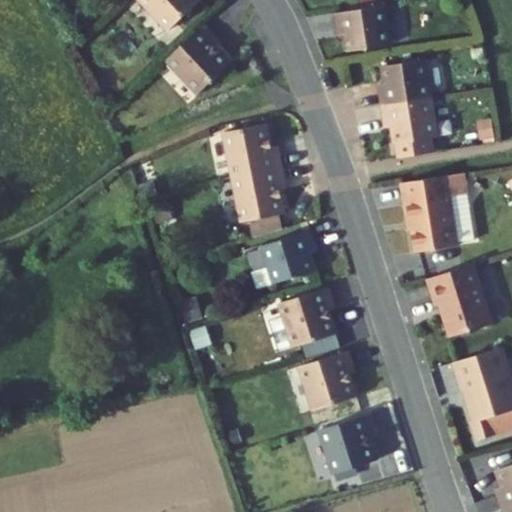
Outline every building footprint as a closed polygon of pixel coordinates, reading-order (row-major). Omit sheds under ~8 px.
[(139,0),(136,3),(168,37),(201,7),(194,0),(139,0)] [(366,1),(334,11),(337,32),(344,31),(345,38),(347,49),(372,42),(393,42),(389,2),(366,1)] [(203,31),(166,67),(198,100),(230,70),(213,52),(208,46),(213,41),(203,31)] [(213,41),(208,46),(213,52),(218,47),(213,41)] [(483,46),(471,47),(473,58),(485,56),(483,46)] [(407,55),(384,63),(388,88),(389,95),(382,96),(383,105),(412,96),(435,98),(428,57),(407,55)] [(412,96),(383,105),(387,126),(394,125),(395,132),(396,139),(419,133),(439,133),(435,98),(412,96)] [(493,117),(478,118),(481,138),(496,137),(493,117)] [(265,131),(221,140),(231,186),(282,174),(278,160),(272,162),(270,155),(265,131)] [(277,153),(270,155),(272,162),(278,160),(277,153)] [(427,172),(404,177),(408,209),(409,208),(413,249),(438,244),(478,243),(471,206),(465,172),(427,172)] [(282,174),(231,186),(241,230),(285,221),(279,197),(278,189),(285,188),(282,174)] [(285,188),(278,189),(279,197),(286,195),(285,188)] [(312,236),(263,252),(275,290),(318,276),(313,260),(310,252),(317,250),(312,236)] [(317,250),(310,252),(313,260),(319,257),(317,250)] [(475,267),(427,282),(436,309),(440,307),(451,340),(494,326),(475,267)] [(333,293),(283,308),(288,324),(274,328),(283,357),(340,339),(332,315),(330,308),(337,306),(333,293)] [(337,306),(330,308),(332,315),(339,313),(337,306)] [(511,430),(511,384),(501,350),(481,357),(507,432),(511,430)] [(354,354),(305,370),(319,414),(362,401),(354,377),(352,370),(358,368),(354,354)] [(481,357),(453,366),(462,394),(465,394),(468,404),(466,407),(477,442),(507,432),(481,357)] [(358,368),(352,370),(354,377),(361,375),(358,368)] [(374,418),(325,433),(339,478),(381,465),(374,441),(372,433),(378,431),(374,418)] [(378,431),(372,433),(374,441),(381,438),(378,431)] [(511,462),(497,477),(501,490),(504,499),(507,508),(511,504),(511,462)]
